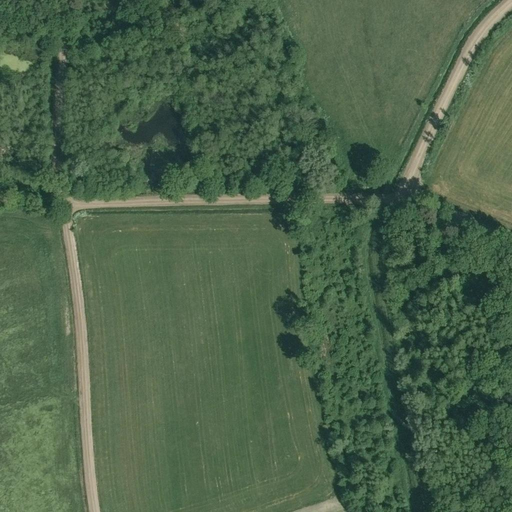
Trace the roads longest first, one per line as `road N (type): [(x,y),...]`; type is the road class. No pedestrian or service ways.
road 1 (track): [(62,203),(395,201)]
road 2 (track): [(91,511),(80,326),(62,203)]
road 3 (track): [(395,201),(480,28),(511,1)]
road 4 (track): [(62,203),(55,0)]
road 5 (track): [(395,201),(511,248)]
